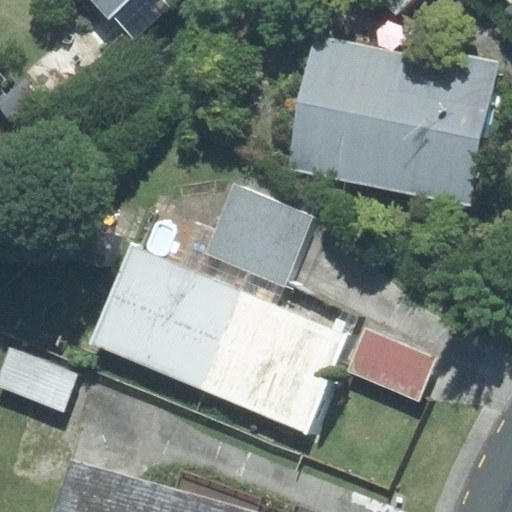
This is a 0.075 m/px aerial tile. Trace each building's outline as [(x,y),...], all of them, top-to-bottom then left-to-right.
[(93,0),(108,15),(124,0),(93,0)] [(384,0),(396,13),(409,0),(384,0)] [(493,67),(313,34),(288,170),(468,203),(493,67)] [(207,252),(286,286),(313,217),(233,185),(207,252)] [(203,390),(244,292),(131,246),(90,344),(203,390)] [(348,335),(244,292),(203,390),(306,433),(348,335)] [(436,357),(365,328),(348,372),(418,400),(436,357)] [(77,374),(10,348),(0,373),(0,386),(63,411),(77,374)] [(177,492),(71,463),(57,511),(295,511),(297,509),(181,477),(177,492)]
